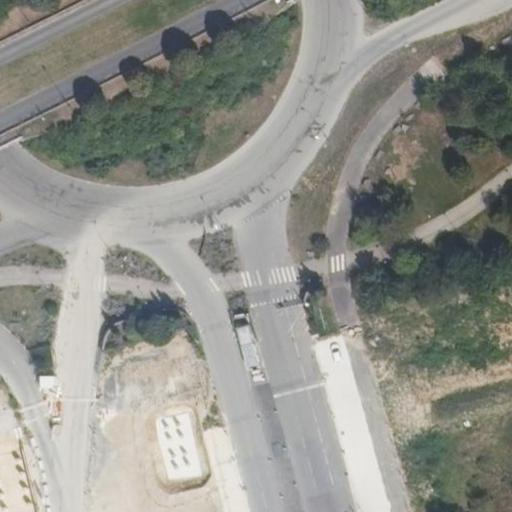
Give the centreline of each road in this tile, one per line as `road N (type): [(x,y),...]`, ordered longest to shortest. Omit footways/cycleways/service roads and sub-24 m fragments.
road 1 (unknown): [(413,511),(382,413),(350,257),(359,177),(380,134),(499,0)]
road 2 (tertiary): [(328,511),(255,212),(254,179)]
road 3 (tertiary): [(133,220),(203,287),(266,511)]
road 4 (tertiary): [(80,213),(84,282),(66,511)]
road 5 (secondary): [(0,127),(251,0)]
road 6 (secondary): [(0,340),(27,390),(55,511)]
road 7 (secondary): [(323,75),(464,0)]
road 8 (secondary): [(133,220),(176,215),(254,179)]
road 9 (secondary): [(254,179),(308,114),(323,75)]
road 10 (secondary): [(113,0),(0,55)]
